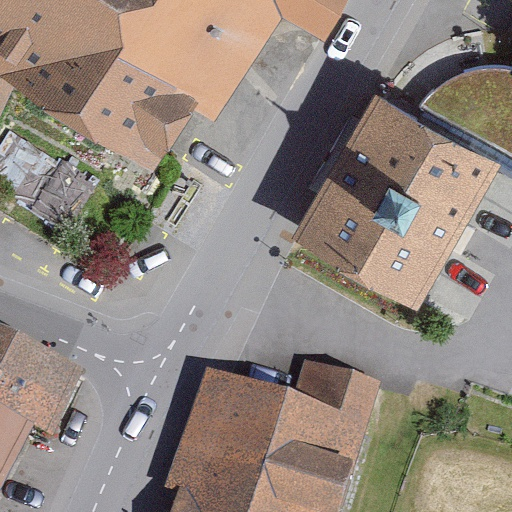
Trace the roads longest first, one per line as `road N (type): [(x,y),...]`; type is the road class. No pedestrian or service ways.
road 1 (residential): [(385,0),(151,376)]
road 2 (residential): [(0,315),(151,376)]
road 3 (residential): [(151,376),(97,511)]
